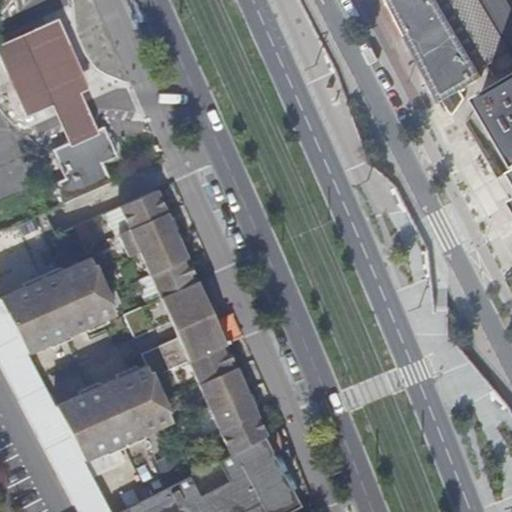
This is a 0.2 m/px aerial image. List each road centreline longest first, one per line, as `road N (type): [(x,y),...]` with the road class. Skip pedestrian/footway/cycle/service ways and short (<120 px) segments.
road 1 (primary): [(471,511),(252,0)]
road 2 (primary): [(153,0),(372,511)]
road 3 (residential): [(511,361),(325,0)]
